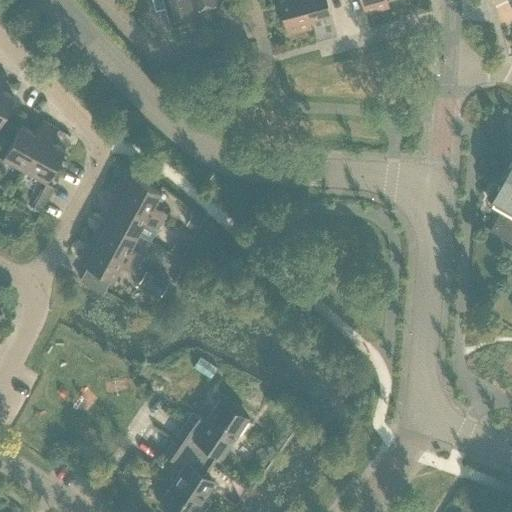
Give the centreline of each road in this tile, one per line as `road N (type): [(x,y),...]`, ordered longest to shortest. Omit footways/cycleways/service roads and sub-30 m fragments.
road 1 (secondary): [(431,207),(394,181),(271,172),(205,150),(175,132),(54,0)]
road 2 (residential): [(35,287),(104,148),(0,37)]
road 3 (secondary): [(425,417),(420,370),(431,207)]
road 4 (residential): [(224,41),(174,53),(151,49),(98,0)]
road 5 (residential): [(431,207),(447,68)]
road 6 (residential): [(148,401),(74,511)]
